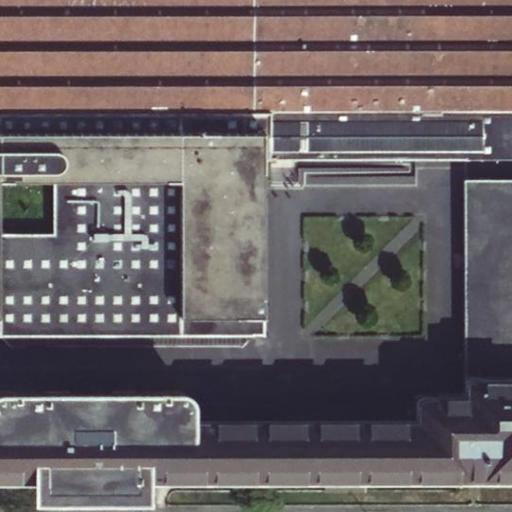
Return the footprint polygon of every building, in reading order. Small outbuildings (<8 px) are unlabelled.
[(0,0),(0,131),(87,131),(84,0),(0,0)] [(84,0),(87,131),(260,132),(259,0),(84,0)] [(511,0),(259,0),(260,132),(260,158),(284,158),(418,157),(511,157),(511,0)] [(0,131),(0,316),(1,316),(1,332),(11,343),(239,343),(249,331),(260,331),(260,158),(260,132),(87,131),(0,131)] [(0,478),(42,478),(42,486),(45,489),(134,489),(137,485),(137,478),(511,476),(511,176),(464,176),(465,390),(418,391),(412,397),(412,401),(412,417),(188,418),(188,401),(186,399),(184,396),(180,394),(178,393),(174,393),(112,393),(69,393),(19,393),(1,393),(0,393),(0,478)] [(70,387),(69,393),(112,393),(112,386),(104,380),(79,380),(70,387)] [(412,417),(412,401),(188,401),(188,418),(412,417)]
